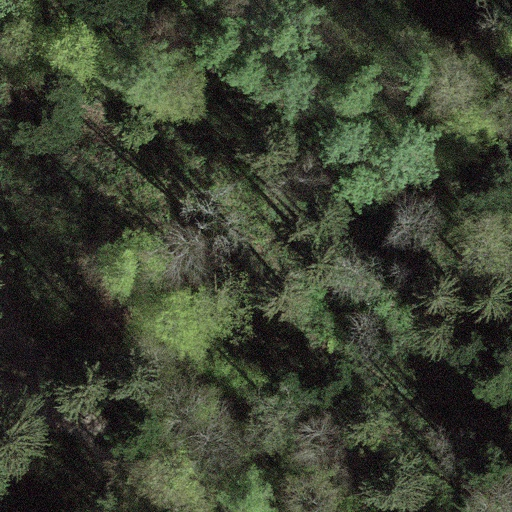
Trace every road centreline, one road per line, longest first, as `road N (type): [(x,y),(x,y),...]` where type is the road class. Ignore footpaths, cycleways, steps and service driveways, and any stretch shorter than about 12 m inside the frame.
road 1 (track): [(0,386),(48,402),(209,511)]
road 2 (track): [(0,239),(48,402)]
